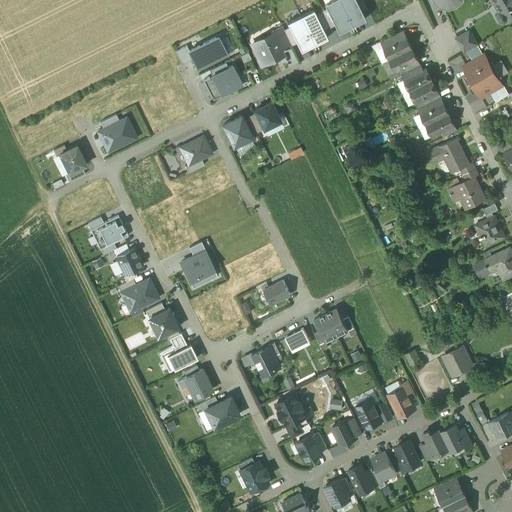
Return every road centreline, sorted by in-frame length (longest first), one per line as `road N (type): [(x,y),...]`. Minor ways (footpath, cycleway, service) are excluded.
road 1 (residential): [(509,193),(418,9),(207,116)]
road 2 (track): [(199,511),(44,201)]
road 3 (residential): [(225,347),(206,349),(178,292),(162,282),(105,166)]
road 4 (residential): [(309,309),(207,116)]
road 5 (residential): [(462,401),(304,476)]
road 6 (residential): [(304,476),(285,469),(225,347)]
road 7 (residential): [(508,511),(462,401)]
